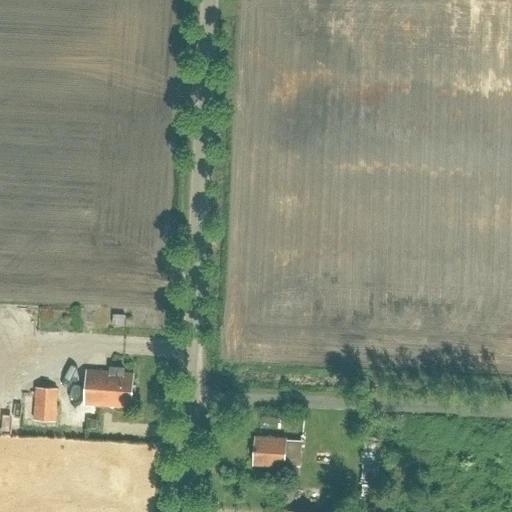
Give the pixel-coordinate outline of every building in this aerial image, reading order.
[(85,405),(132,407),(133,396),(136,396),(136,384),(134,384),(134,372),(124,372),(124,368),(111,367),(111,371),(87,369),(85,405)] [(34,420),(56,421),(58,388),(36,387),(34,420)] [(255,437),(253,464),(284,467),(286,439),(255,437)] [(364,440),(362,479),(379,480),(381,441),(364,440)] [(362,483),(359,511),(377,511),(379,485),(362,483)]
